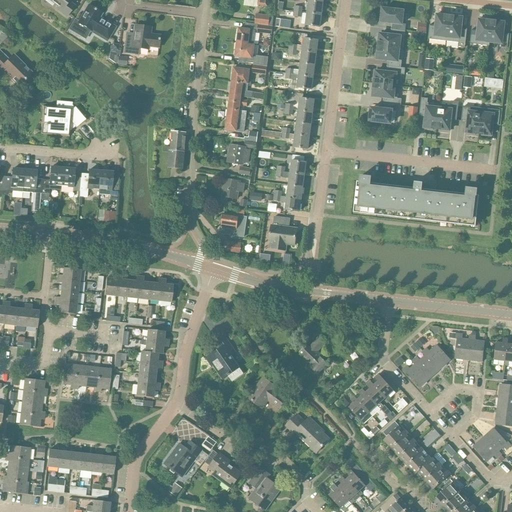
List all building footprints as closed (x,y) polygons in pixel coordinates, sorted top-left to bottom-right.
[(67,17),(69,14),(75,6),(69,1),(69,0),(48,0),(59,8),(57,10),(67,17)] [(321,15),(323,3),(309,1),(307,13),(321,15)] [(88,5),(83,14),(78,23),(92,31),(92,30),(108,40),(116,27),(102,19),(102,21),(99,19),(102,14),(88,5)] [(393,24),(392,30),(405,31),(406,25),(402,24),(403,12),(397,11),(397,9),(389,8),(389,10),(383,9),(383,11),(381,11),(380,20),(381,20),(381,22),(393,24)] [(320,27),(321,15),(307,13),(306,26),(320,27)] [(255,24),(269,26),(270,16),(256,14),(255,24)] [(447,42),(450,17),(446,16),(446,15),(437,14),(436,27),(430,26),(430,25),(428,39),(447,42)] [(453,17),(450,17),(447,42),(459,43),(458,47),(465,48),(467,29),(466,31),(461,30),(462,16),(453,16),(453,17)] [(489,42),(492,21),(488,21),(488,19),(479,18),(478,32),(472,31),(472,30),(470,44),(489,46),(490,42),(489,42)] [(283,28),(284,20),(277,19),(276,27),(283,28)] [(495,22),(492,21),(489,42),(490,42),(501,44),(501,48),(507,48),(509,34),(508,35),(503,35),(504,21),(495,20),(495,22)] [(258,32),(272,34),(273,27),(259,25),(258,32)] [(151,28),(135,26),(133,39),(125,38),(123,54),(139,56),(140,49),(148,50),(148,47),(158,48),(160,36),(150,35),(151,28)] [(254,45),(256,31),(239,29),(237,42),(254,45)] [(403,50),(405,31),(392,30),(391,36),(378,34),(377,43),(379,43),(378,47),(403,50)] [(304,39),(303,46),(290,45),(289,49),(297,51),(302,51),(316,53),(318,41),(304,39)] [(239,63),(253,65),(267,67),(268,58),(253,56),(254,45),(237,42),(235,56),(241,57),(241,63),(239,62),(239,63)] [(118,51),(119,45),(113,44),(113,46),(110,46),(109,52),(116,53),(116,51),(118,51)] [(388,61),(388,67),(401,68),(403,50),(378,47),(378,51),(376,50),(375,59),(388,61)] [(0,51),(0,69),(1,69),(6,74),(19,86),(18,86),(18,87),(32,73),(19,60),(18,61),(13,56),(9,60),(0,51)] [(315,65),(316,53),(302,51),(301,63),(315,65)] [(420,54),(418,70),(424,71),(426,54),(420,54)] [(426,59),(425,70),(433,71),(434,60),(426,59)] [(313,78),(315,65),(301,63),(300,70),(284,68),(283,73),(286,74),(313,78)] [(444,72),(463,74),(464,67),(445,64),(444,72)] [(252,73),(266,75),(267,67),(253,65),(252,73)] [(374,84),(395,86),(396,74),(404,75),(405,69),(401,68),(388,67),(387,73),(374,71),(373,80),(374,80),(374,84)] [(234,68),(232,82),(248,84),(248,85),(251,85),(252,74),(249,74),(250,70),(234,68)] [(297,88),(302,89),(311,90),(313,78),(286,74),(285,79),(292,80),(292,81),(298,82),(297,88)] [(456,75),(455,90),(461,91),(463,76),(456,75)] [(465,77),(463,88),(471,89),(472,78),(465,77)] [(248,84),(232,82),(230,96),(241,97),(252,99),(263,100),(264,94),(247,92),(248,85),(248,84)] [(384,98),(384,104),(397,105),(401,106),(402,99),(397,99),(398,93),(394,92),(395,86),(374,84),(374,88),(372,87),(371,96),(384,98)] [(240,101),(241,97),(230,96),(228,110),(239,111),(240,106),(247,107),(247,102),(240,101)] [(433,129),(437,129),(440,105),(427,103),(428,99),(421,98),(419,117),(420,117),(420,116),(426,116),(424,130),(433,131),(433,129)] [(299,111),(312,113),(314,100),(300,99),(299,111)] [(42,120),(41,135),(43,136),(43,133),(67,135),(67,138),(70,138),(70,135),(68,135),(68,132),(71,129),(72,129),(71,128),(74,125),(76,128),(86,119),(80,112),(76,107),(74,108),(72,105),(72,103),(64,102),(56,101),(56,109),(49,108),(47,108),(47,106),(42,106),(42,109),(45,109),(44,120),(42,120)] [(440,105),(437,129),(440,130),(440,131),(449,132),(450,119),(456,120),(456,121),(457,121),(458,107),(459,103),(452,102),(452,106),(440,105)] [(397,105),(384,104),(383,110),(371,109),(371,111),(369,110),(368,119),(370,120),(370,122),(376,122),(376,124),(384,125),(384,123),(390,124),(391,118),(395,118),(397,105)] [(475,134),(479,134),(481,113),(475,113),(476,109),(463,107),(461,121),(462,122),(462,120),(468,121),(466,134),(475,135),(475,134)] [(239,111),(228,110),(225,130),(243,133),(246,112),(239,111)] [(311,125),(312,113),(299,111),(297,123),(311,125)] [(482,136),(491,137),(493,124),(498,125),(498,126),(499,126),(500,112),(493,111),(493,115),(481,113),(479,134),(482,135),(482,136)] [(309,137),(311,125),(297,123),(296,135),(295,135),(309,137)] [(249,131),(248,141),(257,143),(258,133),(249,131)] [(308,149),(309,137),(295,135),(296,135),(290,134),(282,133),(263,131),(262,136),(295,140),(294,148),(308,149)] [(168,168),(173,169),(183,170),(186,133),(172,132),(171,147),(164,147),(164,152),(170,152),(168,168)] [(228,163),(237,164),(243,165),(243,163),(248,164),(250,151),(245,150),(246,148),(244,147),(231,145),(228,163)] [(306,163),(292,161),(291,173),(304,175),(306,163)] [(43,180),(42,194),(49,194),(49,185),(61,186),(63,169),(51,168),(50,181),(43,180)] [(240,174),(250,176),(251,169),(241,168),(240,174)] [(12,177),(5,177),(3,196),(8,196),(12,191),(23,192),(24,170),(12,169),(12,177)] [(73,191),(80,192),(81,178),(74,178),(75,170),(63,169),(61,186),(73,187),(73,191)] [(23,192),(42,194),(43,180),(36,179),(36,171),(24,170),(23,192)] [(87,188),(98,189),(99,189),(101,172),(89,171),(88,175),(81,174),(81,178),(80,192),(79,205),(81,205),(81,197),(87,198),(87,188)] [(303,187),(304,175),(291,173),(285,172),(277,171),(276,177),(290,179),(289,185),(303,187)] [(99,189),(98,189),(98,195),(110,196),(110,200),(117,201),(120,173),(119,173),(119,175),(112,175),(113,173),(101,172),(99,189)] [(371,184),(370,184),(371,178),(361,176),(361,177),(360,182),(357,182),(354,208),(361,209),(361,214),(377,216),(377,211),(390,212),(389,217),(405,219),(405,217),(425,219),(425,221),(441,223),(441,218),(454,220),(453,224),(469,226),(470,222),(477,222),(479,196),(476,196),(477,190),(467,189),(466,194),(466,195),(469,195),(469,199),(465,199),(465,198),(428,193),(428,191),(432,191),(428,190),(429,186),(423,185),(423,183),(415,183),(414,189),(414,192),(371,187),(371,188),(367,188),(367,184),(371,184)] [(222,197),(232,198),(237,199),(238,192),(243,193),(245,185),(240,184),(240,182),(235,181),(225,179),(222,197)] [(289,185),(287,197),(287,198),(301,200),(303,187),(289,185)] [(251,193),(250,200),(261,202),(262,194),(251,193)] [(273,201),(287,203),(286,210),(299,212),(301,200),(287,198),(287,197),(282,197),(273,196),(273,201)] [(33,203),(32,212),(39,213),(40,203),(33,203)] [(105,223),(105,224),(115,225),(116,214),(104,213),(103,222),(105,223)] [(234,236),(236,236),(244,237),(247,218),(233,215),(223,214),(221,226),(225,227),(224,234),(234,236)] [(274,217),(273,226),(271,225),(269,242),(278,244),(277,250),(285,251),(286,245),(295,246),(297,229),(288,228),(289,227),(284,226),(285,219),(274,217)] [(241,244),(225,242),(224,252),(240,254),(241,244)] [(57,275),(57,279),(79,281),(80,270),(63,268),(62,276),(57,275)] [(106,278),(105,288),(104,295),(115,297),(118,274),(114,274),(114,279),(106,278)] [(118,274),(115,297),(127,298),(128,281),(121,280),(122,275),(118,274)] [(138,299),(140,277),(136,276),(136,282),(128,281),(127,298),(138,299)] [(144,277),(140,277),(138,299),(149,300),(151,283),(143,282),(144,277)] [(62,284),(61,291),(78,293),(79,281),(57,279),(56,283),(62,284)] [(160,302),(162,279),(158,279),(158,284),(151,283),(149,300),(160,302)] [(166,280),(162,279),(160,302),(171,303),(173,286),(166,285),(166,280)] [(55,297),(55,301),(77,304),(78,293),(61,291),(60,298),(55,297)] [(77,304),(55,301),(54,305),(59,306),(58,313),(75,315),(77,304)] [(6,302),(4,325),(15,326),(17,309),(10,308),(10,303),(6,302)] [(15,326),(26,328),(29,305),(24,304),(24,310),(17,309),(15,326)] [(26,328),(37,329),(38,321),(39,311),(32,310),(32,305),(29,305),(26,328)] [(314,326),(303,337),(309,343),(320,332),(314,326)] [(142,337),(142,341),(168,344),(169,340),(164,339),(165,332),(155,331),(147,330),(146,337),(142,337)] [(457,334),(456,339),(458,339),(455,359),(469,360),(471,336),(470,336),(469,340),(462,339),(463,335),(457,334)] [(221,349),(206,359),(211,366),(212,366),(214,364),(224,378),(223,378),(223,379),(228,376),(232,382),(243,375),(239,368),(230,356),(235,352),(224,336),(216,342),(221,349)] [(321,336),(310,347),(307,344),(299,352),(311,365),(309,367),(318,375),(328,365),(323,361),(325,359),(318,351),(327,342),(321,336)] [(471,336),(469,360),(482,362),(484,342),(475,341),(476,336),(471,336)] [(505,362),(508,344),(508,340),(503,339),(502,344),(496,343),(494,365),(498,365),(498,361),(505,362)] [(141,345),(145,346),(145,352),(141,351),(140,352),(158,354),(162,355),(163,347),(168,348),(168,344),(142,341),(141,345)] [(440,369),(450,360),(437,346),(430,352),(427,348),(424,351),(440,369)] [(430,378),(440,369),(424,351),(422,352),(425,356),(420,361),(417,357),(414,360),(430,378)] [(158,354),(140,352),(139,363),(162,365),(162,362),(157,361),(158,354)] [(401,357),(395,363),(399,367),(404,362),(401,357)] [(420,387),(430,378),(414,360),(413,361),(416,365),(410,370),(407,366),(403,370),(406,374),(407,373),(420,387)] [(138,374),(156,376),(156,369),(161,369),(162,365),(139,363),(138,374)] [(70,389),(74,389),(76,366),(65,365),(63,384),(70,385),(70,389)] [(78,386),(86,387),(88,368),(76,366),(74,389),(78,390),(78,386)] [(93,391),(97,392),(100,369),(88,368),(86,387),(93,388),(93,391)] [(109,390),(111,370),(100,369),(97,392),(101,392),(101,389),(109,390)] [(492,379),(502,380),(503,380),(504,374),(493,372),(492,379)] [(137,385),(159,388),(160,384),(155,383),(156,376),(138,374),(137,385)] [(385,398),(388,402),(391,399),(388,396),(394,391),(379,375),(375,378),(378,382),(374,385),(374,386),(385,398)] [(268,400),(279,408),(286,398),(275,391),(277,388),(263,378),(249,398),(253,402),(254,401),(263,408),(268,400)] [(24,379),(23,391),(47,393),(47,389),(44,389),(44,381),(35,380),(24,379)] [(370,389),(366,393),(377,406),(380,409),(383,407),(380,403),(385,398),(374,386),(374,385),(371,382),(367,386),(370,389)] [(137,385),(137,386),(136,396),(153,398),(154,391),(159,391),(159,388),(137,385)] [(499,398),(511,399),(511,386),(500,385),(499,398)] [(362,396),(358,400),(357,401),(372,417),(375,414),(372,410),(377,406),(366,393),(363,389),(359,393),(362,396)] [(46,397),(47,393),(23,391),(22,402),(42,404),(43,397),(46,397)] [(357,401),(358,400),(355,397),(351,400),(354,404),(349,408),(364,424),(372,417),(357,401)] [(343,398),(338,403),(343,410),(349,404),(343,398)] [(511,399),(499,398),(497,411),(511,413),(511,399)] [(399,413),(408,405),(402,399),(393,407),(399,413)] [(41,412),(42,404),(22,402),(21,414),(44,416),(45,412),(41,412)] [(496,425),(506,426),(511,426),(511,413),(497,411),(496,425)] [(393,412),(388,417),(391,420),(396,416),(393,412)] [(44,420),(44,416),(21,414),(19,425),(39,428),(40,420),(44,420)] [(296,433),(317,453),(329,440),(318,429),(320,427),(310,418),(305,422),(297,415),(286,426),(294,434),(296,433)] [(385,419),(379,424),(383,428),(388,423),(385,419)] [(401,425),(385,439),(384,440),(392,449),(409,434),(401,425)] [(374,436),(380,431),(376,427),(371,432),(369,433),(368,432),(365,435),(369,440),(374,436)] [(507,443),(494,429),(484,438),(500,456),(501,455),(498,452),(504,447),(507,450),(511,446),(508,442),(507,443)] [(431,436),(436,441),(440,436),(436,432),(431,436)] [(417,442),(409,434),(392,449),(399,458),(417,442)] [(500,456),(484,438),(474,447),(487,462),(494,455),(497,459),(500,456)] [(182,477),(202,451),(190,442),(185,448),(180,444),(174,451),(176,453),(167,466),(182,477)] [(399,458),(408,467),(425,451),(417,442),(399,458)] [(6,453),(5,457),(29,460),(30,448),(10,446),(9,454),(6,453)] [(37,446),(36,453),(44,454),(45,447),(37,446)] [(49,450),(47,467),(58,468),(60,452),(49,450)] [(432,459),(425,451),(408,467),(415,475),(418,472),(432,459)] [(71,453),(60,452),(58,468),(69,470),(71,453)] [(82,454),(71,453),(69,470),(80,471),(82,454)] [(219,453),(210,466),(208,468),(215,473),(213,475),(231,488),(242,474),(224,461),(226,458),(219,453)] [(93,455),(82,454),(80,471),(91,472),(93,455)] [(104,457),(93,455),(91,472),(102,473),(104,457)] [(27,471),(29,460),(5,457),(5,461),(9,462),(8,469),(27,471)] [(115,458),(104,457),(102,473),(113,475),(115,458)] [(418,472),(426,481),(443,466),(435,457),(432,459),(418,472)] [(443,466),(426,481),(434,490),(451,474),(443,466)] [(260,468),(249,483),(256,488),(249,498),(265,510),(281,489),(267,479),(269,475),(260,468)] [(3,481),(26,483),(26,482),(26,483),(27,471),(8,469),(7,477),(3,476),(3,481)] [(343,477),(360,497),(363,494),(360,491),(365,486),(351,470),(347,473),(351,478),(347,482),(343,477)] [(335,484),(334,485),(349,501),(352,504),(355,502),(355,501),(360,497),(343,477),(339,481),(343,485),(339,489),(335,484)] [(55,493),(63,493),(64,486),(64,481),(57,480),(56,485),(55,493)] [(450,480),(444,485),(446,488),(453,483),(450,480)] [(2,491),(2,492),(27,495),(28,483),(26,483),(26,482),(26,483),(3,481),(2,491)] [(444,506),(461,491),(453,482),(453,483),(446,488),(436,498),(444,506)] [(175,483),(169,492),(176,497),(182,488),(175,483)] [(349,501),(334,485),(331,488),(334,492),(329,496),(344,511),(347,509),(344,505),(349,501)] [(70,487),(69,494),(77,495),(78,488),(75,488),(70,487)] [(78,488),(77,495),(85,496),(86,489),(78,488)] [(448,511),(455,511),(469,500),(461,491),(444,506),(448,511)] [(388,501),(380,508),(381,508),(384,511),(403,511),(410,506),(402,497),(401,498),(400,499),(397,501),(393,497),(392,497),(388,501)] [(375,508),(381,503),(377,500),(372,504),(375,508)] [(469,500),(455,511),(472,511),(476,509),(469,500)] [(68,510),(81,511),(82,503),(69,501),(68,510)] [(93,501),(93,507),(86,506),(86,510),(96,511),(108,511),(110,503),(93,501)]
